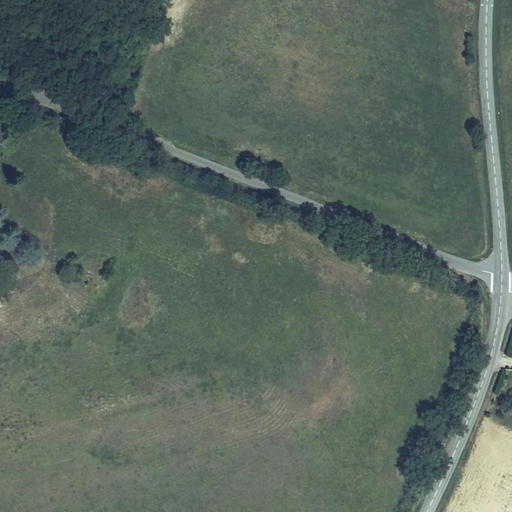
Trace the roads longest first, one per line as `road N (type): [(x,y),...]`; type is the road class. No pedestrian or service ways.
road 1 (unclassified): [(0,76),(501,282)]
road 2 (tertiary): [(487,0),(501,282)]
road 3 (tertiary): [(425,511),(477,394),(501,282)]
